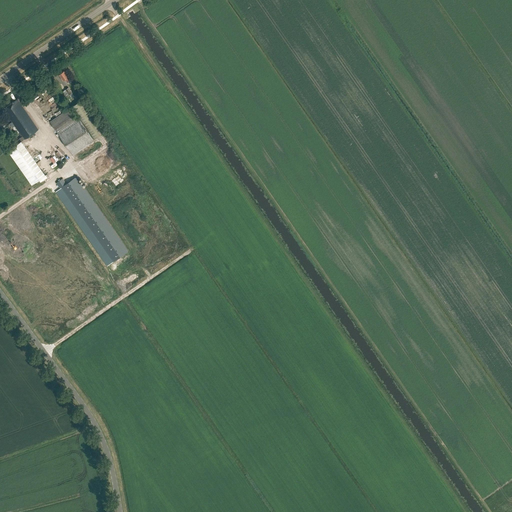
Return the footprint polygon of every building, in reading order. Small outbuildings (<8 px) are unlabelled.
[(64,80),(65,79),(67,82),(70,80),(68,77),(64,71),(59,74),(64,80)] [(8,150),(32,184),(39,179),(40,182),(47,177),(22,141),(38,129),(17,98),(5,107),(8,110),(7,111),(10,116),(9,117),(23,137),(18,140),(20,142),(8,150)] [(71,107),(94,140),(105,132),(82,99),(71,107)] [(50,121),(72,154),(93,140),(79,119),(77,120),(69,108),(50,121)] [(63,178),(56,183),(60,188),(61,187),(113,262),(128,251),(77,178),(78,177),(77,176),(66,184),(63,178)]
